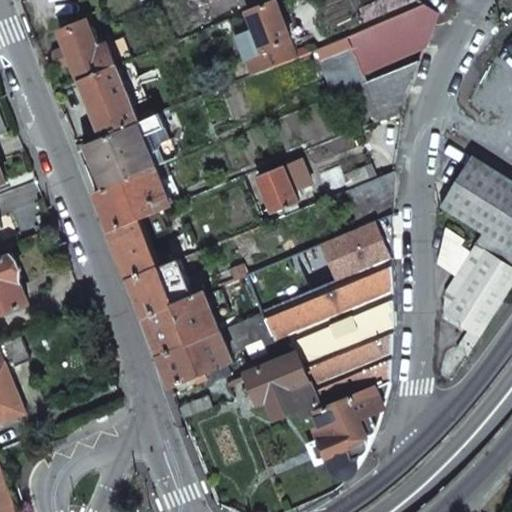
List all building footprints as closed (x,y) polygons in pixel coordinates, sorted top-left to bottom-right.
[(286,0),(276,0),(250,10),(271,67),(297,57),(292,41),(300,38),(286,0)] [(381,0),(359,9),(365,20),(414,0),(381,0)] [(323,81),(329,96),(362,83),(421,59),(439,12),(425,4),(315,49),(327,78),(323,81)] [(74,60),(82,79),(119,64),(111,43),(107,45),(103,35),(97,38),(94,32),(103,29),(96,12),(60,26),(70,52),(62,55),(66,63),(74,60)] [(362,83),(377,122),(402,113),(405,94),(421,59),(362,83)] [(82,79),(104,135),(141,120),(119,64),(82,79)] [(56,90),(61,103),(75,97),(69,84),(56,90)] [(92,140),(110,187),(155,168),(143,137),(166,127),(161,112),(141,120),(104,135),(92,140)] [(447,229),(440,266),(457,277),(447,293),(446,316),(470,330),(481,337),(511,287),(511,180),(474,156),(441,207),(483,234),(476,244),(472,253),(461,247),(466,240),(447,229)] [(268,216),(270,222),(286,215),(283,209),(300,202),(295,189),(307,184),(302,173),(290,177),(286,166),(259,177),(273,213),(268,216)] [(343,175),(349,190),(372,181),(366,166),(343,175)] [(110,187),(95,193),(109,225),(111,230),(139,218),(170,206),(155,168),(110,187)] [(372,181),(349,190),(361,226),(394,213),(395,171),(372,181)] [(127,272),(130,279),(159,267),(139,218),(111,230),(127,272)] [(0,315),(28,304),(19,279),(21,278),(12,254),(0,259),(0,315)] [(394,258),(264,312),(277,340),(284,345),(286,344),(290,355),(299,351),(323,409),(392,382),(396,329),(394,258)] [(159,267),(130,279),(142,310),(145,316),(193,297),(178,259),(159,267)] [(244,263),(232,268),(237,278),(248,273),(244,263)] [(157,350),(159,355),(222,330),(207,291),(193,297),(145,316),(157,350)] [(250,306),(255,316),(264,312),(260,302),(250,306)] [(248,347),(252,358),(279,347),(277,340),(264,312),(255,316),(222,330),(232,353),(248,347)] [(232,353),(222,330),(159,355),(173,388),(204,375),(208,385),(234,373),(230,363),(235,361),(232,353)] [(470,330),(458,349),(468,356),(481,337),(470,330)] [(21,335),(0,342),(0,349),(5,361),(7,366),(30,357),(21,335)] [(26,414),(7,366),(5,361),(0,349),(0,419),(2,423),(26,414)] [(266,389),(278,417),(300,408),(305,418),(316,413),(316,412),(323,409),(299,351),(290,355),(248,373),(257,393),(266,389)] [(315,428),(327,457),(334,472),(336,476),(339,479),(343,480),(347,480),(364,459),(377,434),(386,409),(392,382),(323,409),(316,412),(316,413),(323,428),(315,428)] [(180,406),(184,418),(213,404),(210,394),(180,406)] [(0,511),(18,511),(0,465),(0,511)]
